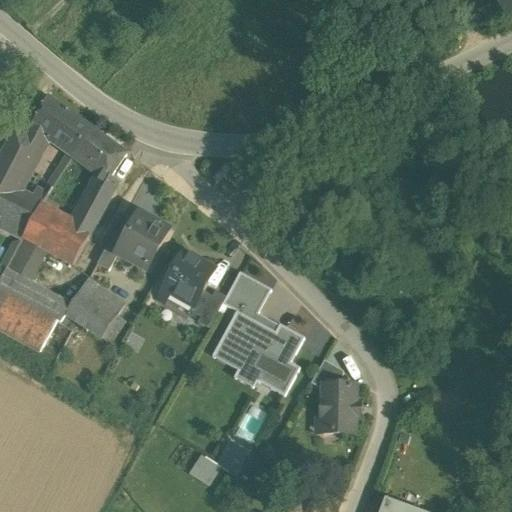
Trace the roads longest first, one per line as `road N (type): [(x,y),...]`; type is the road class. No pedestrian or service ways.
road 1 (residential): [(352,511),(382,430),(385,384),(370,356),(231,215)]
road 2 (tertiary): [(511,42),(366,112),(247,151)]
road 3 (tertiary): [(188,144),(136,130),(91,102),(0,20)]
